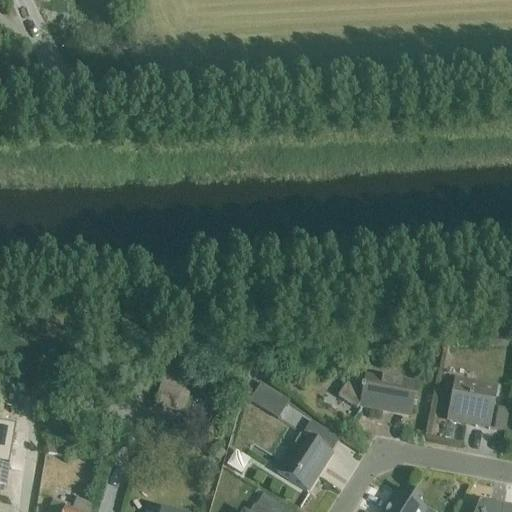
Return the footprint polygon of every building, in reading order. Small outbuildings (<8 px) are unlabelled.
[(165,370),(154,406),(183,414),(191,388),(184,386),(187,377),(165,370)] [(348,382),(337,398),(356,411),(360,405),(411,416),(418,384),(382,377),(381,381),(365,378),(363,386),(348,382)] [(489,431),(493,410),(497,387),(454,380),(446,421),(466,425),(466,424),(475,425),(475,428),(489,431)] [(261,385),(249,404),(277,421),(289,403),(261,385)] [(57,402),(55,416),(74,419),(77,405),(57,402)] [(493,410),(489,431),(505,434),(508,413),(493,410)] [(0,469),(8,470),(15,424),(0,421),(0,469)] [(301,436),(330,455),(339,441),(310,423),(301,436)] [(330,455),(301,436),(298,434),(274,473),(306,494),(317,476),(321,468),(323,469),(332,456),(330,455)] [(47,444),(45,455),(66,458),(68,447),(47,444)] [(235,452),(225,467),(240,477),(250,462),(235,452)] [(426,511),(418,507),(421,503),(405,492),(401,500),(396,497),(385,511),(426,511)] [(255,510),(259,511),(287,511),(263,497),(255,510)] [(71,511),(73,509),(53,501),(48,511),(71,511)] [(73,509),(80,511),(93,511),(95,508),(76,501),(73,509)]
